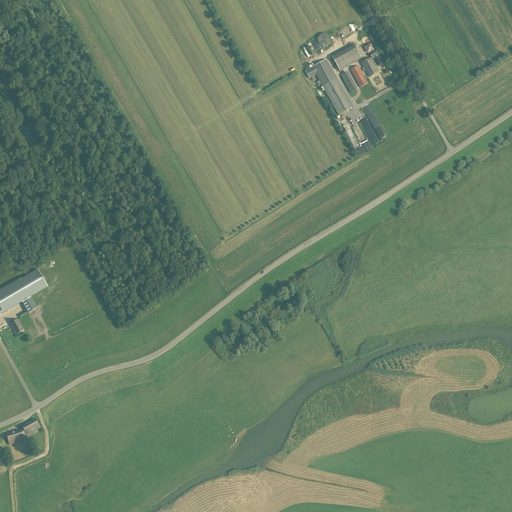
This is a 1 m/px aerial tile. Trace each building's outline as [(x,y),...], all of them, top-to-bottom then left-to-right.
[(346,34),(357,28),(355,24),(344,30),(346,34)] [(324,46),(325,46),(326,46),(327,46),(327,45),(328,45),(329,44),(330,43),(330,42),(330,41),(330,40),(330,39),(330,38),(330,37),(329,36),(328,35),(327,34),(326,34),(325,34),(324,34),(323,34),(322,34),(321,34),(320,35),(319,36),(318,37),(318,38),(318,39),(318,40),(318,41),(318,42),(319,43),(319,44),(320,45),(321,45),(322,46),(323,46),(324,46)] [(314,41),(308,44),(312,51),(318,48),(314,41)] [(368,54),(375,50),(371,44),(364,47),(368,54)] [(340,71),(362,58),(354,45),(332,57),(340,71)] [(382,64),(378,56),(379,55),(378,53),(376,50),(369,54),(372,59),(375,57),(379,65),(382,64)] [(369,77),(379,72),(371,58),(361,63),(364,68),(366,71),(369,77)] [(352,108),(326,60),(305,71),(309,79),(316,75),(322,86),(339,115),(352,108)] [(361,88),(368,84),(358,66),(351,70),(361,88)] [(351,93),(356,90),(347,72),(341,75),(351,93)] [(0,290),(0,315),(21,303),(31,297),(30,297),(20,279),(0,290)] [(31,297),(21,303),(28,314),(37,308),(31,297)] [(17,334),(24,330),(17,319),(10,323),(17,334)] [(26,435),(39,428),(34,418),(21,425),(26,435)] [(9,445),(24,441),(20,430),(6,435),(9,445)]
